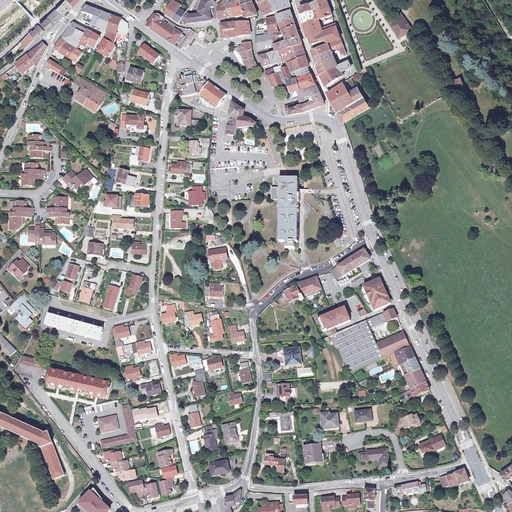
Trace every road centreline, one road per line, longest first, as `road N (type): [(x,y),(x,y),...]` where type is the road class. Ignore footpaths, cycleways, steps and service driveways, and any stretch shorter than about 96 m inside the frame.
road 1 (residential): [(173,51),(152,313),(160,348)]
road 2 (secondary): [(372,237),(472,462)]
road 3 (residential): [(472,462),(406,478),(238,486)]
road 4 (track): [(394,0),(499,163)]
road 5 (residential): [(256,356),(251,314),(286,284),(372,237)]
road 6 (secondary): [(322,118),(263,116),(173,51)]
road 7 (residential): [(28,382),(131,511)]
road 8 (residential): [(160,348),(194,498)]
road 9 (secondary): [(322,118),(336,127),(372,237)]
road 10 (residential): [(238,486),(257,411),(256,356)]
road 11 (tertiary): [(53,41),(0,159)]
